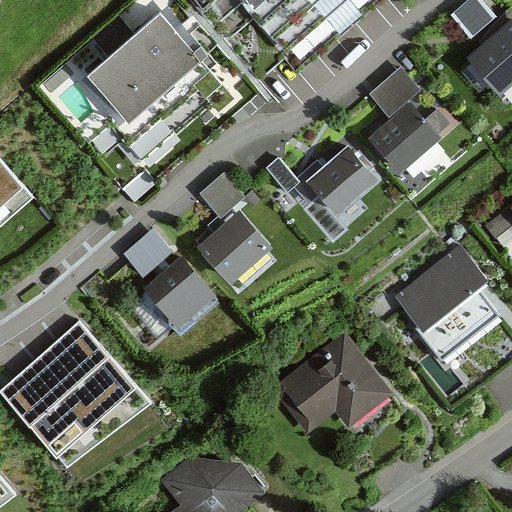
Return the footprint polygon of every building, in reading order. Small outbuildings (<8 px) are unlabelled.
[(139,0),(126,13),(135,23),(153,7),(146,0),(139,0)] [(240,0),(294,65),(372,0),(240,0)] [(460,0),(453,6),(471,31),(499,11),(491,0),(460,0)] [(511,9),(467,48),(501,88),(511,78),(511,9)] [(162,18),(82,85),(143,159),(224,92),(162,18)] [(393,110),(371,129),(402,164),(443,129),(412,93),(422,84),(403,62),(373,88),(393,110)] [(346,138),(306,171),(339,211),(379,177),(346,138)] [(0,226),(34,197),(0,156),(0,226)] [(244,191),(224,168),(202,187),(221,210),(244,191)] [(511,240),(511,203),(511,202),(487,220),(505,246),(511,240)] [(272,241),(240,203),(198,238),(230,275),(272,241)] [(171,246),(153,225),(125,249),(143,270),(171,246)] [(215,287),(182,248),(144,280),(177,319),(215,287)] [(457,249),(404,292),(448,344),(500,301),(457,249)] [(79,316),(0,385),(54,447),(86,420),(91,425),(139,384),(79,316)] [(345,327),(273,384),(309,429),(335,409),(347,425),(394,388),(345,327)] [(181,502),(167,511),(257,511),(253,505),(269,493),(240,456),(190,454),(161,477),(181,502)]
